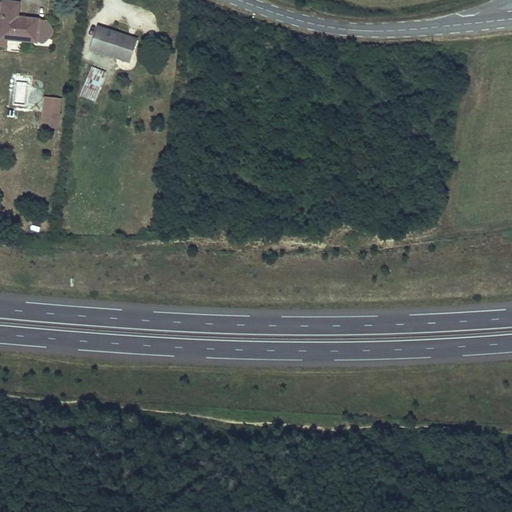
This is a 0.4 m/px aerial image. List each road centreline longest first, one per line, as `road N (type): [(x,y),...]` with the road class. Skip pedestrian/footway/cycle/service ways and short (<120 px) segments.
road 1 (track): [(0,396),(324,427),(511,432)]
road 2 (trunk): [(511,317),(279,325),(0,307)]
road 3 (trunk): [(0,332),(288,350),(511,342)]
road 4 (tertiary): [(240,0),(338,28),(475,22)]
